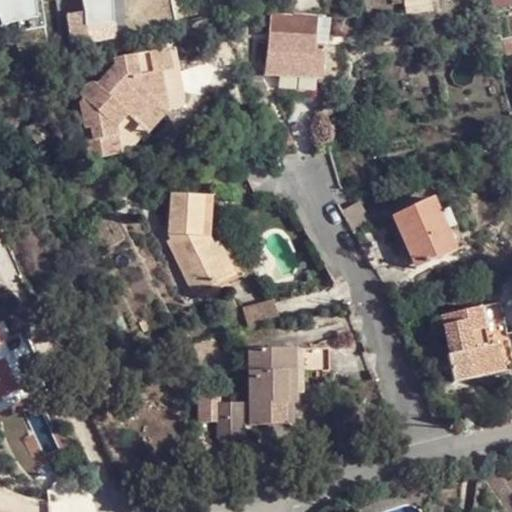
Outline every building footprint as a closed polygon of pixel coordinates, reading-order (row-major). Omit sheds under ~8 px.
[(8,0),(13,23),(27,20),(24,0),(8,0)] [(390,0),(392,8),(402,7),(403,16),(430,12),(428,0),(390,0)] [(86,14),(90,40),(120,36),(114,5),(85,10),(86,14)] [(315,47),(318,13),(296,13),(296,17),(293,46),(315,47)] [(70,16),(74,44),(90,40),(86,14),(70,16)] [(296,17),(274,15),(272,14),(267,53),(291,54),(293,46),(296,17)] [(27,39),(29,51),(41,50),(38,32),(25,33),(27,39)] [(16,41),(18,51),(29,51),(27,39),(16,41)] [(182,76),(178,46),(118,56),(120,63),(100,83),(98,82),(96,81),(93,81),(91,82),(89,83),(87,85),(86,86),(85,87),(85,89),(85,91),(87,97),(83,100),(78,101),(84,140),(89,139),(92,155),(123,151),(118,123),(130,111),(134,115),(154,94),(168,108),(175,101),(176,100),(178,98),(179,96),(181,94),(182,91),(182,90),(183,87),(183,85),(183,81),(182,76)] [(293,46),(291,54),(314,57),(315,49),(315,47),(293,46)] [(262,83),(250,90),(255,99),(268,91),(262,83)] [(134,115),(130,111),(118,123),(123,151),(132,149),(168,108),(154,94),(134,115)] [(364,149),(366,156),(375,155),(374,147),(364,149)] [(192,291),(227,275),(205,230),(210,196),(172,193),(168,234),(173,235),(168,239),(192,291)] [(386,216),(409,270),(452,252),(436,215),(432,216),(425,200),(386,216)] [(205,230),(227,275),(240,270),(219,224),(205,230)] [(490,348),(496,374),(507,371),(491,308),(474,311),(484,349),(490,348)] [(445,385),(496,374),(490,348),(484,349),(474,311),(437,320),(444,358),(439,360),(445,385)] [(21,379),(27,376),(12,340),(4,344),(21,379)] [(198,340),(169,348),(177,373),(198,370),(198,340)] [(0,398),(0,399),(0,397),(0,388),(6,385),(21,379),(4,344),(0,345),(0,398)] [(326,350),(296,348),(296,373),(326,374),(326,350)] [(291,424),(290,400),(291,349),(244,349),(243,425),(291,424)] [(21,379),(6,385),(18,410),(34,404),(36,400),(36,395),(27,376),(21,379)] [(0,397),(0,399),(0,398),(0,418),(18,410),(6,385),(0,388),(0,397)] [(211,404),(210,436),(237,437),(238,404),(211,404)]
